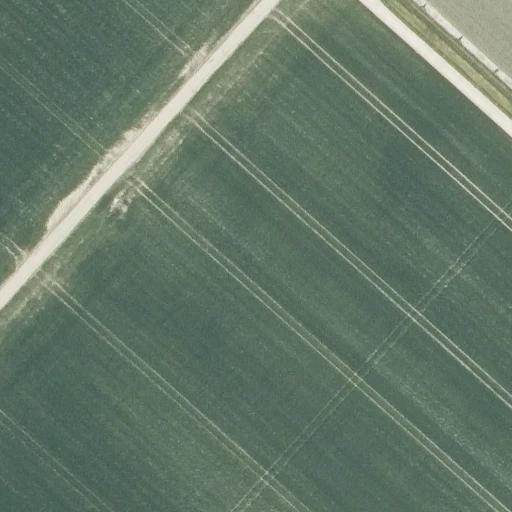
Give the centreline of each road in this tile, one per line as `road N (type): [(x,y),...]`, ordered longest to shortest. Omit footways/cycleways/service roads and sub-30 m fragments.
road 1 (track): [(0,299),(271,0)]
road 2 (track): [(368,0),(511,128)]
road 3 (track): [(511,85),(415,0)]
